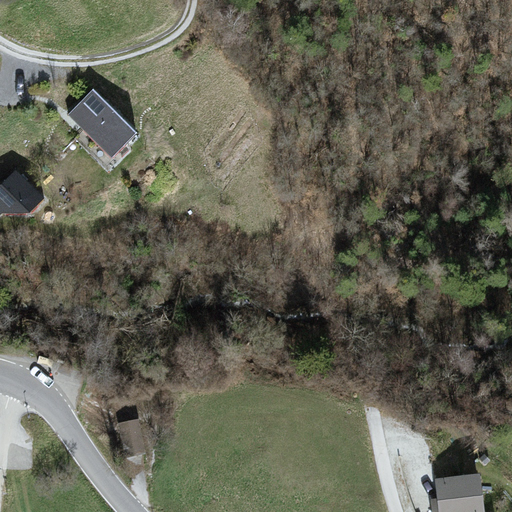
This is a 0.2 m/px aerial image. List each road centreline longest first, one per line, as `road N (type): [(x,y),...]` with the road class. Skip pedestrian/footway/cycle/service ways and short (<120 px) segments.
road 1 (track): [(202,0),(198,18),(173,40),(114,58),(37,60),(0,43)]
road 2 (unclassified): [(135,511),(54,409),(0,375)]
